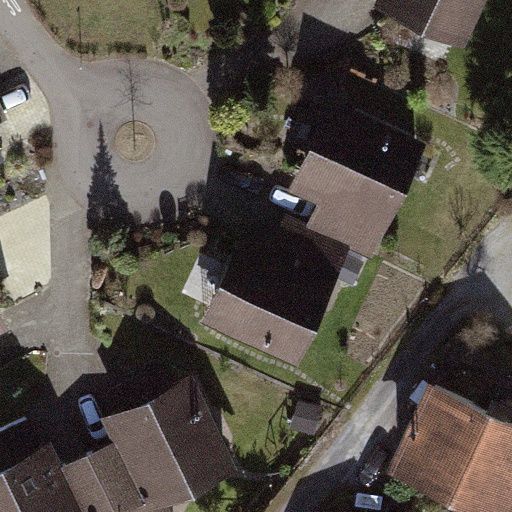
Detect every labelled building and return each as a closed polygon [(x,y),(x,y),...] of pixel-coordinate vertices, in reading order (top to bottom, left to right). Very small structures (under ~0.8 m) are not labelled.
[(490,0),(392,0),(385,15),(464,54),(490,0)] [(427,152),(336,116),(300,206),(391,242),(427,152)] [(334,296),(241,256),(206,340),(298,379),(334,296)] [(0,312),(0,345),(12,340),(0,312)] [(511,511),(511,423),(432,377),(381,463),(464,511),(511,511)] [(190,380),(106,427),(154,511),(167,511),(241,470),(190,380)] [(86,511),(52,451),(0,479),(0,511),(86,511)]
